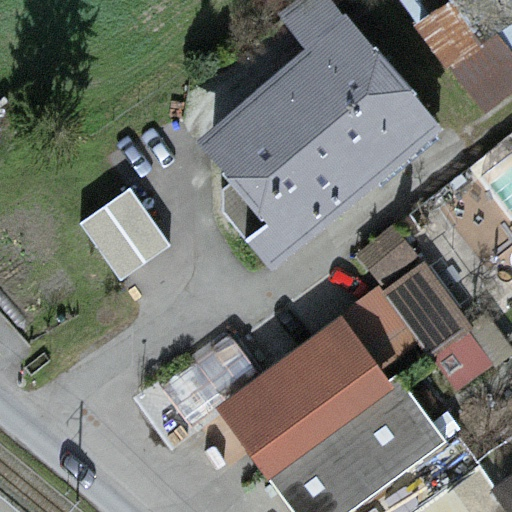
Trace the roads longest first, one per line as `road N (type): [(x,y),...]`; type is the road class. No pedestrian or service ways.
road 1 (unknown): [(60,450),(343,228),(459,161)]
road 2 (unclassified): [(133,511),(0,399)]
